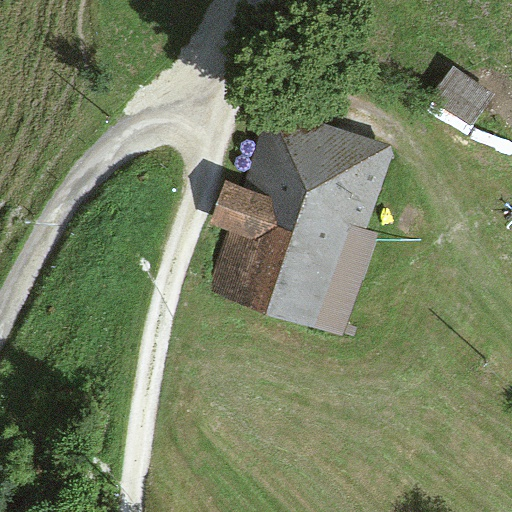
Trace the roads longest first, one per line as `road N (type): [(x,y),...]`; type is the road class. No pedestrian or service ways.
road 1 (track): [(259,0),(244,97),(162,334),(136,511)]
road 2 (track): [(248,78),(373,123),(410,154),(511,296)]
road 3 (track): [(0,328),(80,187),(118,154),(159,135),(230,137)]
